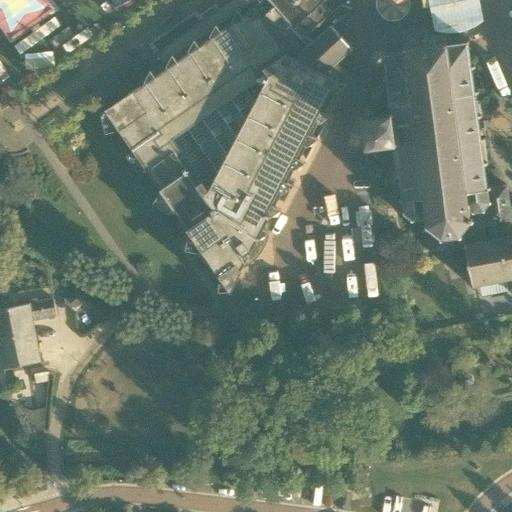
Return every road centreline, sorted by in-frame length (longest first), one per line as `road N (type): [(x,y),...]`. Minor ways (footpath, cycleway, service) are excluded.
road 1 (residential): [(336,141),(353,290),(292,298),(287,248)]
road 2 (residential): [(280,511),(143,495),(56,509)]
road 3 (residential): [(56,509),(59,406),(112,325)]
road 4 (residential): [(73,82),(188,0)]
road 5 (residential): [(371,16),(336,141)]
